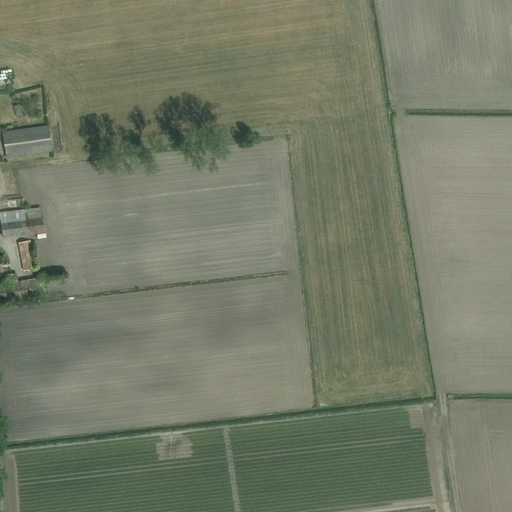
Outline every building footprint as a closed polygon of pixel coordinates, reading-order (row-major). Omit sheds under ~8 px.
[(13,75),(14,87),(22,87),(22,75),(13,75)] [(30,119),(26,107),(22,108),(25,120),(30,119)] [(52,151),(48,126),(2,133),(5,157),(52,151)] [(44,233),(40,207),(0,212),(0,219),(3,238),(44,233)] [(18,244),(20,253),(24,272),(35,269),(30,242),(18,244)] [(0,284),(0,303),(41,298),(39,280),(17,283),(16,275),(7,277),(8,284),(0,284)] [(70,289),(51,294),(53,300),(72,295),(70,289)]
